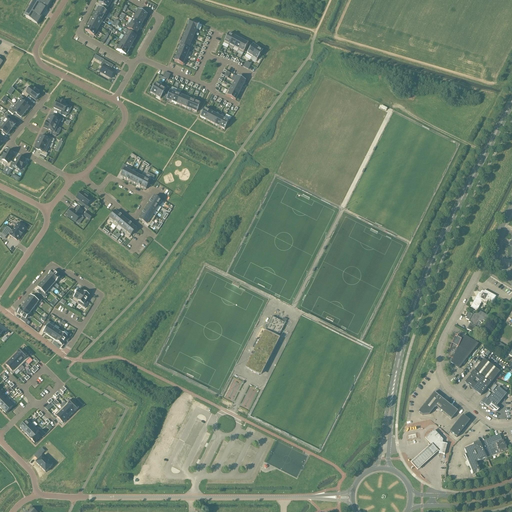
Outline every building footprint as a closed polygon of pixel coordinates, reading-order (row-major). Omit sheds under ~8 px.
[(51,0),(35,0),(25,17),(37,24),(51,0)] [(113,5),(104,0),(100,0),(99,3),(106,7),(108,9),(111,4),(113,5)] [(104,10),(99,7),(96,12),(107,19),(107,18),(106,18),(109,13),(104,10)] [(147,15),(138,10),(136,15),(145,20),(147,15)] [(107,19),(96,12),(93,17),(105,23),(107,19)] [(145,20),(136,15),(133,19),(142,25),(145,20)] [(105,23),(93,17),(91,22),(100,27),(102,22),(104,24),(105,23)] [(142,25),(133,19),(130,24),(129,23),(129,24),(139,29),(142,25)] [(199,24),(190,20),(188,26),(197,30),(199,24)] [(100,27),(91,22),(88,26),(99,33),(99,32),(97,31),(100,27)] [(139,29),(129,24),(126,28),(137,34),(139,29)] [(99,33),(88,26),(85,31),(96,38),(99,33)] [(197,30),(188,26),(186,31),(195,34),(197,30)] [(137,37),(127,31),(127,30),(125,28),(123,32),(126,34),(125,36),(124,35),(124,36),(134,41),(137,37)] [(195,34),(186,31),(184,36),(193,39),(195,34)] [(234,36),(229,33),(224,43),(229,46),(229,45),(229,44),(234,36)] [(131,46),(134,41),(124,36),(121,40),(131,46)] [(193,39),(184,36),(182,41),(192,45),(194,40),(193,39)] [(238,38),(234,36),(229,44),(229,45),(234,47),(238,38)] [(239,49),(243,41),(238,38),(234,47),(239,49)] [(131,46),(121,40),(119,45),(129,51),(131,46)] [(192,45),(182,41),(179,46),(181,46),(189,50),(191,51),(193,45),(192,45)] [(248,44),(243,41),(239,49),(238,51),(243,53),(248,44)] [(129,51),(119,45),(116,50),(126,56),(129,51)] [(258,48),(253,45),(246,55),(252,58),(252,57),(258,48)] [(181,46),(179,51),(187,55),(189,50),(181,46)] [(263,51),(258,48),(252,57),(257,60),(263,51)] [(187,55),(179,51),(177,56),(186,60),(189,55),(187,55)] [(186,60),(177,56),(174,61),(184,65),(186,60)] [(104,61),(100,67),(103,68),(100,73),(111,79),(115,71),(111,69),(111,68),(110,68),(111,66),(113,66),(104,61)] [(246,81),(236,76),(233,81),(235,82),(243,86),(246,81)] [(162,86),(157,82),(150,93),(155,96),(162,86)] [(235,82),(232,86),(241,91),(243,86),(235,82)] [(27,93),(26,93),(29,95),(35,100),(39,95),(37,93),(38,92),(34,89),(33,90),(29,86),(25,91),(27,93)] [(167,89),(162,86),(155,96),(161,99),(167,89)] [(241,91),(232,86),(230,91),(238,95),(241,91)] [(176,92),(171,90),(167,100),(172,102),(176,92)] [(230,91),(228,90),(225,95),(235,101),(238,95),(230,91)] [(181,94),(176,92),(172,102),(177,104),(180,95),(181,95),(181,94)] [(181,95),(180,95),(177,104),(182,106),(185,97),(181,95)] [(190,99),(185,97),(182,106),(187,108),(190,99)] [(195,101),(190,99),(187,108),(192,110),(195,101)] [(20,101),(19,100),(15,104),(25,113),(30,108),(23,102),(21,100),(20,101)] [(201,102),(196,100),(195,101),(192,110),(197,112),(201,102)] [(59,103),(57,102),(54,108),(61,112),(64,113),(67,107),(64,105),(65,105),(60,102),(59,103)] [(15,105),(12,110),(13,110),(12,111),(15,113),(21,118),(25,113),(15,104),(15,105)] [(211,110),(205,108),(200,117),(205,120),(210,111),(211,110)] [(210,111),(205,120),(210,122),(214,114),(210,111)] [(219,116),(214,114),(210,122),(215,125),(219,116)] [(60,121),(57,120),(50,116),(47,122),(57,127),(60,121)] [(224,119),(219,116),(215,125),(220,127),(224,119)] [(1,121),(12,130),(16,125),(9,120),(7,118),(6,118),(5,117),(1,121)] [(230,120),(224,117),(224,119),(220,127),(225,130),(230,120)] [(1,130),(7,135),(12,130),(1,121),(1,122),(0,124),(0,129),(1,130)] [(54,133),(57,127),(47,122),(44,128),(52,131),(54,133)] [(40,136),(37,142),(49,148),(51,142),(47,140),(40,136)] [(46,153),(49,148),(37,142),(34,148),(42,152),(46,154),(46,153)] [(1,162),(7,165),(8,164),(10,161),(13,154),(7,151),(6,153),(5,153),(3,157),(3,158),(1,162)] [(19,157),(15,164),(13,167),(14,167),(19,170),(21,167),(22,168),(24,163),(23,163),(25,160),(19,157)] [(123,172),(121,177),(126,179),(130,171),(131,171),(132,169),(126,166),(123,172)] [(131,182),(135,174),(131,171),(130,171),(126,179),(131,182)] [(140,176),(135,174),(131,182),(136,184),(140,176)] [(145,177),(140,175),(140,176),(136,184),(140,187),(145,177)] [(146,190),(148,185),(151,179),(146,176),(145,177),(140,187),(146,190)] [(84,204),(82,207),(87,211),(89,208),(87,206),(92,200),(91,199),(91,198),(88,196),(88,197),(81,192),(76,198),(84,204)] [(163,202),(154,196),(151,201),(159,206),(160,207),(163,202)] [(148,206),(156,211),(159,206),(151,201),(148,206)] [(145,210),(153,215),(156,211),(148,206),(145,210)] [(75,211),(72,209),(67,216),(76,222),(81,216),(80,215),(83,211),(78,207),(75,211)] [(150,219),(153,215),(145,210),(142,215),(150,220),(150,219)] [(109,219),(113,223),(120,215),(115,211),(109,219)] [(87,212),(84,216),(90,220),(93,216),(87,212)] [(112,224),(117,227),(118,225),(124,218),(120,215),(113,223),(112,224)] [(142,215),(139,220),(143,222),(147,225),(148,225),(151,220),(150,219),(150,220),(142,215)] [(128,222),(124,218),(118,225),(122,229),(128,222)] [(122,229),(121,230),(125,233),(132,225),(128,222),(122,229)] [(7,227),(2,234),(6,237),(8,234),(10,235),(10,236),(17,241),(20,236),(21,236),(23,233),(22,233),(26,228),(18,223),(13,231),(11,230),(7,227)] [(125,233),(125,234),(129,238),(137,229),(132,225),(125,233)] [(52,279),(56,282),(59,278),(60,278),(57,275),(52,271),(51,273),(49,276),(52,279)] [(49,276),(45,280),(49,283),(53,286),(56,282),(52,279),(49,276)] [(49,290),(53,286),(49,283),(45,280),(42,284),(45,287),(49,290)] [(38,288),(42,292),(45,294),(46,294),(49,290),(45,287),(42,284),(38,288)] [(74,298),(79,301),(82,297),(84,293),(79,289),(76,295),(74,298)] [(478,292),(471,307),(470,307),(477,311),(482,302),(486,305),(488,300),(493,303),(496,296),(485,290),(484,291),(483,291),(481,291),(480,293),(478,292)] [(84,304),(86,301),(89,296),(84,293),(82,297),(79,301),(84,304)] [(35,306),(38,302),(39,302),(36,299),(31,296),(28,301),(31,303),(35,306)] [(28,308),(32,311),(35,306),(31,303),(28,301),(24,305),(28,308)] [(25,312),(29,315),(32,311),(28,308),(24,305),(21,309),(25,312)] [(25,312),(21,309),(18,314),(22,317),(26,320),(26,319),(29,315),(25,312)] [(470,323),(467,330),(473,333),(476,327),(475,327),(476,326),(479,321),(481,322),(482,320),(486,322),(489,316),(479,311),(477,314),(473,315),(469,313),(467,314),(465,317),(466,318),(466,319),(469,321),(468,322),(470,323)] [(259,375),(266,362),(267,360),(285,323),(282,321),(272,316),(246,368),(252,371),(252,370),(254,371),(253,372),(259,375)] [(49,325),(47,328),(43,333),(48,336),(51,332),(54,328),(49,325)] [(51,332),(48,336),(53,339),(55,335),(58,331),(54,328),(51,332)] [(55,335),(53,339),(57,342),(60,338),(63,334),(58,331),(55,335)] [(67,337),(63,334),(60,338),(57,342),(62,345),(65,340),(67,337)] [(449,351),(449,356),(453,359),(451,363),(459,368),(478,344),(464,336),(461,340),(457,338),(458,337),(457,337),(457,336),(456,336),(455,336),(455,337),(454,340),(453,341),(451,346),(449,351)] [(22,349),(17,354),(26,362),(30,358),(28,356),(22,349)] [(17,354),(14,357),(22,366),(25,362),(26,362),(17,354)] [(14,357),(10,361),(18,369),(22,366),(14,357)] [(484,359),(465,383),(481,396),(500,372),(484,359)] [(10,361),(6,365),(12,372),(14,373),(18,369),(10,361)] [(498,387),(488,399),(484,404),(488,408),(490,410),(491,410),(492,411),(493,412),(495,412),(496,412),(497,412),(498,411),(499,409),(497,408),(496,407),(507,394),(498,387)] [(434,392),(422,408),(418,412),(422,415),(429,414),(435,408),(436,407),(451,419),(458,411),(434,392)] [(5,399),(0,403),(0,407),(2,409),(10,401),(6,398),(5,399)] [(67,403),(66,404),(74,412),(79,408),(74,403),(76,401),(74,400),(72,401),(70,399),(67,403)] [(10,401),(2,409),(6,414),(13,407),(14,405),(10,401)] [(66,404),(63,407),(71,415),(74,412),(66,404)] [(63,407),(59,411),(67,419),(71,415),(63,407)] [(59,411),(55,415),(56,417),(63,423),(67,419),(59,411)] [(463,415),(451,430),(450,431),(457,437),(470,421),(463,415)] [(26,421),(20,428),(24,431),(32,423),(30,422),(28,420),(26,421)] [(32,423),(24,431),(27,435),(35,427),(32,423)] [(35,427),(27,435),(30,439),(39,431),(39,430),(38,429),(35,427)] [(425,438),(425,439),(426,438),(431,445),(435,449),(435,450),(436,449),(439,452),(439,453),(444,454),(445,455),(445,454),(444,454),(447,445),(447,444),(446,444),(442,443),(443,443),(442,443),(443,440),(434,430),(426,438),(425,438)] [(39,431),(30,439),(34,443),(42,436),(43,435),(39,431)] [(467,460),(473,474),(480,471),(478,466),(480,465),(481,463),(480,461),(486,458),(486,459),(508,450),(505,443),(504,443),(503,440),(502,441),(500,434),(480,442),(479,440),(473,442),(474,445),(464,449),(469,459),(467,460)] [(437,452),(430,445),(420,454),(410,464),(417,471),(427,462),(437,452)] [(39,458),(47,450),(43,446),(35,454),(39,458)] [(37,461),(47,471),(54,464),(44,454),(37,461)]
